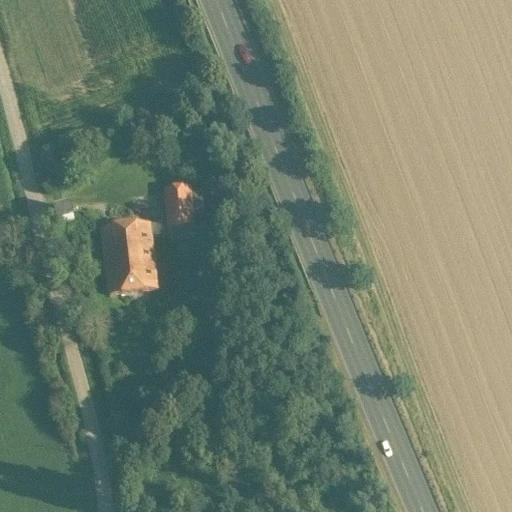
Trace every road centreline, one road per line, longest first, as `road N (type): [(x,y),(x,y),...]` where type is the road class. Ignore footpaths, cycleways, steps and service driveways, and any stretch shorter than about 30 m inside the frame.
road 1 (track): [(480,511),(374,270),(270,0)]
road 2 (primary): [(213,0),(421,511)]
road 3 (residential): [(104,511),(57,281),(0,79)]
road 4 (unknown): [(50,256),(227,247),(241,335)]
